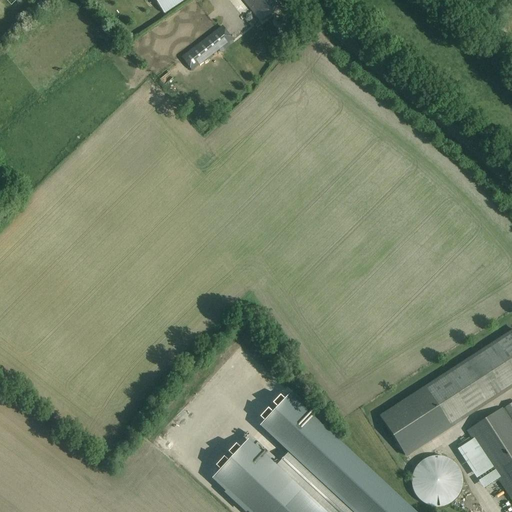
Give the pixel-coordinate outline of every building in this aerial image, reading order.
[(154,0),(164,14),(184,0),(154,0)] [(243,0),(260,21),(280,6),(275,0),(243,0)] [(222,27),(181,57),(191,70),(231,40),(222,27)] [(281,36),(276,40),(279,44),(284,40),(281,36)] [(511,332),(426,388),(380,418),(405,456),(511,386),(511,332)] [(409,511),(287,398),(261,426),(353,511),(409,511)] [(511,403),(499,412),(467,433),(472,440),(480,454),(511,502),(511,403)] [(321,511),(247,442),(213,478),(250,511),(321,511)] [(276,466),(325,511),(349,511),(287,454),(276,466)] [(411,479),(411,482),(411,485),(412,488),(413,490),(414,493),(415,496),(417,498),(419,500),(421,502),(423,503),(426,505),(428,506),(431,507),(434,507),(437,507),(439,507),(442,507),(445,506),(448,505),(450,503),(452,502),(455,500),(456,498),(458,496),(459,493),(461,490),(461,488),(462,485),(462,482),(462,479),(461,476),(461,474),(459,471),(458,469),(456,466),(455,464),(452,462),(450,461),(448,459),(445,458),(442,457),(439,457),(437,457),(434,457),(431,457),(428,458),(426,459),(423,461),(421,462),(419,464),(417,466),(415,469),(414,471),(413,474),(412,476),(411,479)]
